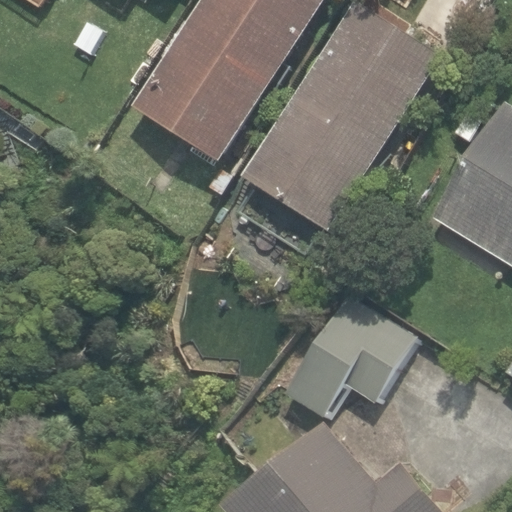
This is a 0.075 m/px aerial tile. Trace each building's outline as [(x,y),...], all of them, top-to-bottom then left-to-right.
[(211,0),(142,111),(231,167),(336,0),(211,0)] [(252,182),(339,236),(450,59),(363,4),(252,182)] [(511,266),(511,107),(441,222),(511,266)] [(459,134),(474,143),(486,123),(470,114),(459,134)] [(290,398),(332,424),(354,388),(381,405),(422,338),(353,295),(290,398)] [(232,511),(445,511),(407,468),(384,489),(329,426),(232,511)]
